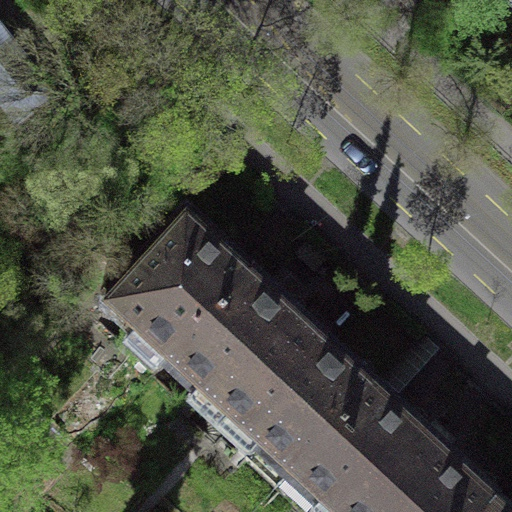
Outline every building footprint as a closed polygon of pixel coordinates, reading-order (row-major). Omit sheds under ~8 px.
[(0,99),(17,121),(55,90),(52,87),(46,91),(24,64),(25,63),(22,59),(20,60),(0,33),(0,31),(0,32),(0,31),(0,99)] [(97,303),(163,363),(252,267),(237,253),(186,206),(97,303)] [(314,323),(252,267),(163,363),(286,476),(375,380),(314,323)] [(375,380),(286,476),(324,511),(478,511),(497,492),(436,436),(375,380)] [(511,511),(511,506),(497,492),(478,511),(511,511)]
